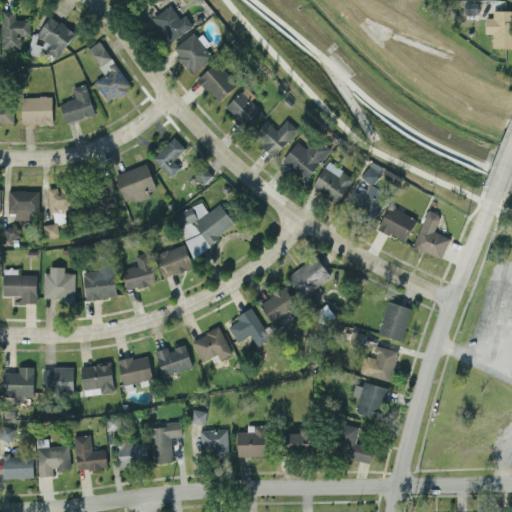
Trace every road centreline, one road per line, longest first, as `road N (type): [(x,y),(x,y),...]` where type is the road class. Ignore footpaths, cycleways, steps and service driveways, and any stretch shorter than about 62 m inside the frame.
road 1 (residential): [(511,484),(198,491),(0,510)]
road 2 (residential): [(450,299),(343,246),(237,166),(94,0)]
road 3 (residential): [(495,186),(435,343),(392,511)]
road 4 (residential): [(304,220),(271,259),(168,317),(57,336),(0,335)]
road 5 (residential): [(172,99),(123,134),(74,154),(0,156)]
